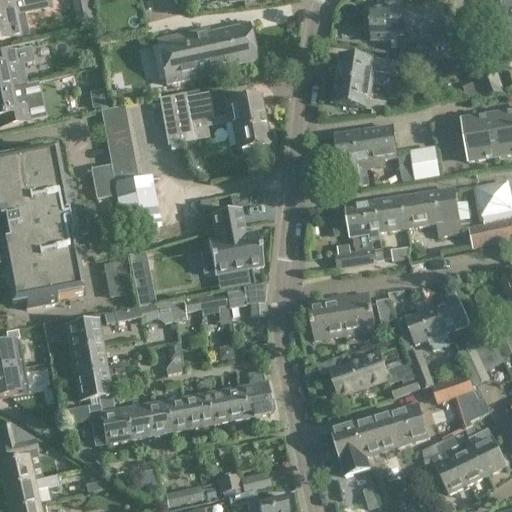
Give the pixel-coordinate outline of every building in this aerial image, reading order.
[(0,42),(21,38),(28,36),(23,15),(49,9),(46,0),(13,0),(5,2),(0,2),(0,42)] [(410,41),(408,41),(407,26),(404,26),(404,10),(387,10),(387,3),(377,3),(377,10),(372,11),(373,42),(397,42),(397,49),(410,49),(410,41)] [(511,59),(511,3),(494,8),(507,61),(511,59)] [(444,22),(444,9),(404,10),(404,26),(407,26),(408,41),(410,41),(432,41),(433,48),(455,47),(455,21),(444,22)] [(248,27),(210,35),(209,30),(156,41),(166,86),(219,75),(218,70),(256,62),(248,27)] [(93,30),(85,32),(87,39),(95,37),(93,30)] [(27,85),(23,66),(29,65),(26,50),(0,55),(0,92),(21,88),(20,87),(27,85)] [(371,86),(375,61),(342,56),(340,67),(338,69),(336,80),(371,86)] [(387,75),(389,63),(379,62),(378,73),(387,75)] [(396,76),(398,65),(389,63),(387,75),(396,76)] [(469,101),(505,95),(493,64),(475,72),(480,85),(465,91),(469,101)] [(408,77),(409,66),(399,65),(398,75),(408,77)] [(368,111),(371,86),(336,80),(335,93),(336,95),(335,106),(368,111)] [(27,107),(25,107),(21,88),(0,92),(0,129),(30,123),(27,107)] [(261,105),(255,107),(253,99),(224,104),(222,93),(185,99),(185,96),(159,101),(168,147),(208,140),(204,123),(231,117),(237,151),(268,145),(261,105)] [(381,113),(383,104),(375,103),(373,116),(381,113)] [(124,108),(99,113),(101,125),(126,120),(124,108)] [(138,116),(143,147),(161,144),(156,113),(138,116)] [(511,156),(511,114),(462,122),(469,164),(511,156)] [(104,137),(128,132),(126,120),(101,125),(104,137)] [(392,129),(363,133),(368,165),(369,173),(385,170),(384,162),(397,160),(392,129)] [(106,149),(131,144),(128,132),(104,137),(106,149)] [(363,133),(336,137),(341,169),(344,168),(347,190),(362,188),(368,187),(367,178),(360,179),(360,174),(369,173),(368,165),(363,133)] [(109,161),(133,156),(131,144),(106,149),(109,161)] [(56,301),(82,296),(76,267),(84,266),(79,237),(89,235),(84,208),(74,210),(68,181),(60,182),(55,153),(42,156),(41,147),(10,152),(11,157),(0,158),(0,242),(0,244),(0,277),(6,276),(12,305),(24,303),(26,312),(57,306),(56,301)] [(434,150),(410,154),(411,160),(414,178),(415,183),(439,179),(434,150)] [(109,161),(110,167),(111,173),(136,169),(133,156),(109,161)] [(411,160),(401,161),(404,179),(414,178),(411,160)] [(114,185),(111,173),(110,167),(90,171),(96,201),(116,198),(114,185)] [(111,173),(114,185),(138,181),(136,169),(111,173)] [(159,227),(150,178),(138,181),(114,185),(124,234),(159,227)] [(428,228),(438,226),(440,239),(461,236),(454,191),(402,199),(404,215),(411,214),(411,218),(426,216),(427,223),(427,224),(428,228)] [(411,214),(404,215),(402,199),(373,204),(378,236),(379,235),(428,228),(427,224),(427,223),(426,216),(411,218),(411,214)] [(373,204),(347,208),(351,240),(354,239),(356,254),(373,252),(372,241),(380,240),(379,235),(378,236),(373,204)] [(263,269),(257,234),(244,237),(239,211),(231,212),(211,216),(216,242),(208,243),(210,256),(201,258),(204,275),(213,274),(214,278),(263,269)] [(511,221),(469,230),(473,250),(511,241),(511,221)] [(409,260),(408,250),(391,253),(392,263),(409,260)] [(356,254),(336,257),(338,270),(376,265),(375,263),(383,262),(381,251),(374,252),(373,252),(356,254)] [(500,283),(510,305),(511,303),(511,278),(511,277),(500,283)] [(87,279),(88,307),(121,306),(120,278),(87,279)] [(150,306),(147,290),(135,292),(138,308),(150,306)] [(245,305),(243,293),(226,297),(228,308),(245,305)] [(345,338),(376,333),(369,295),(352,299),(353,302),(347,303),(346,296),(338,298),(345,338)] [(446,335),(467,326),(455,295),(446,298),(448,304),(435,309),(445,335),(446,335)] [(224,297),(199,302),(201,312),(202,318),(218,316),(218,310),(226,308),(224,297)] [(308,307),(315,343),(345,338),(338,298),(331,299),(333,307),(328,308),(327,303),(308,307)] [(419,315),(406,320),(416,347),(429,341),(434,352),(450,346),(446,335),(445,335),(435,309),(434,309),(431,301),(423,305),(416,307),(419,315)] [(199,302),(183,305),(185,315),(201,312),(199,302)] [(381,325),(384,324),(394,322),(389,303),(377,306),(381,325)] [(138,310),(125,312),(127,322),(140,320),(140,324),(157,321),(165,326),(176,324),(172,304),(138,310)] [(108,326),(127,322),(125,312),(106,316),(108,326)] [(224,318),(184,319),(184,338),(224,338),(224,318)] [(481,324),(485,333),(497,328),(493,319),(481,324)] [(102,346),(97,322),(64,328),(68,352),(102,346)] [(511,333),(510,330),(492,339),(502,360),(511,355),(511,333)] [(18,333),(6,335),(8,343),(19,341),(18,333)] [(475,337),(455,346),(475,390),(490,382),(486,373),(502,366),(490,341),(479,347),(476,340),(475,337)] [(107,370),(102,346),(68,352),(73,377),(107,370)] [(12,350),(0,351),(0,372),(2,373),(16,371),(12,350)] [(321,377),(330,374),(339,399),(389,381),(390,386),(406,380),(402,369),(402,367),(387,373),(380,356),(366,361),(363,353),(348,358),(351,366),(343,369),(339,360),(318,367),(321,377)] [(427,368),(421,353),(410,357),(416,372),(427,368)] [(48,354),(41,355),(43,367),(51,366),(48,354)] [(153,378),(172,369),(164,354),(145,363),(153,378)] [(51,366),(43,367),(46,379),(53,378),(51,366)] [(391,391),(394,400),(419,391),(410,366),(402,369),(406,380),(408,385),(391,391)] [(427,368),(416,372),(423,392),(434,387),(427,368)] [(89,401),(90,408),(99,406),(100,411),(113,409),(111,397),(112,397),(107,370),(73,377),(78,403),(89,401)] [(0,395),(20,393),(16,371),(2,373),(0,372),(0,395)] [(247,376),(249,387),(239,389),(242,405),(250,404),(253,419),(269,416),(269,417),(270,417),(273,412),(271,403),(267,399),(265,385),(263,385),(261,374),(247,376)] [(432,390),(438,407),(457,400),(474,394),(468,378),(432,390)] [(222,393),(228,424),(253,419),(250,404),(242,405),(239,389),(222,393)] [(212,427),(228,424),(222,393),(198,397),(201,413),(209,411),(212,427)] [(479,403),(474,394),(457,400),(461,410),(473,406),(479,403)] [(182,400),(188,431),(212,427),(209,411),(201,413),(198,397),(182,400)] [(172,434),(188,431),(182,400),(158,404),(161,420),(169,419),(172,434)] [(484,402),(479,404),(473,407),(480,421),(491,416),(484,402)] [(117,412),(120,428),(128,426),(130,442),(172,434),(169,419),(161,420),(158,404),(117,412)] [(430,440),(420,408),(419,405),(355,425),(366,460),(430,440)] [(90,408),(87,408),(89,421),(91,421),(101,419),(100,415),(100,411),(99,406),(90,408)] [(65,427),(90,423),(89,421),(87,408),(62,413),(65,427)] [(91,421),(89,421),(90,423),(92,436),(104,434),(106,447),(130,442),(128,426),(120,428),(117,412),(100,415),(101,419),(91,421)] [(45,426),(25,413),(18,425),(38,438),(45,426)] [(342,467),(343,467),(346,478),(370,471),(366,460),(355,425),(332,432),(342,467)] [(35,445),(34,440),(9,426),(0,427),(0,431),(4,447),(7,460),(41,452),(39,444),(35,445)] [(474,428),(466,432),(469,439),(477,436),(474,428)] [(473,450),(487,478),(506,469),(488,431),(469,441),(473,450)] [(442,443),(447,453),(458,448),(453,438),(442,443)] [(449,457),(447,453),(442,443),(423,453),(425,469),(433,464),(449,497),(469,487),(455,459),(453,455),(449,457)] [(465,454),(455,459),(469,487),(487,478),(473,450),(465,454)] [(415,469),(411,457),(402,460),(406,472),(415,469)] [(32,483),(29,472),(26,459),(0,465),(0,475),(0,477),(0,482),(1,485),(3,487),(3,490),(32,483)] [(255,460),(234,464),(237,475),(257,471),(255,460)] [(246,481),(249,492),(270,488),(267,476),(246,481)] [(374,485),(371,476),(358,480),(361,489),(374,485)] [(217,482),(220,494),(240,489),(238,477),(217,482)] [(408,477),(400,480),(402,485),(410,483),(408,477)] [(42,481),(32,483),(34,494),(45,492),(58,489),(55,478),(42,481)] [(6,508),(8,511),(37,505),(34,494),(32,483),(3,490),(5,499),(5,502),(6,508)] [(99,484),(86,488),(88,496),(101,493),(99,484)] [(199,488),(165,495),(168,508),(202,501),(199,488)] [(364,493),(370,511),(379,509),(373,490),(364,493)] [(230,509),(245,505),(246,511),(287,511),(283,497),(257,503),(255,493),(228,499),(230,509)]
